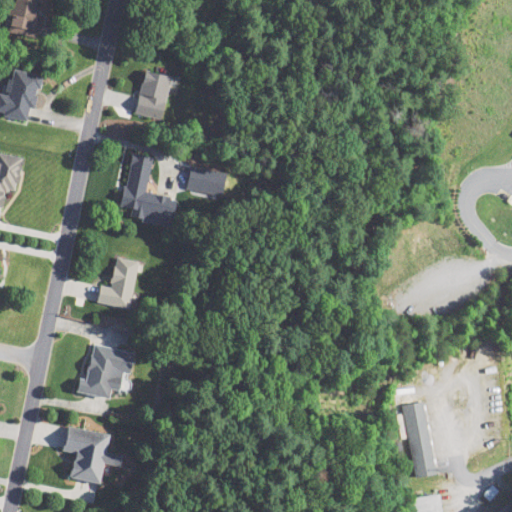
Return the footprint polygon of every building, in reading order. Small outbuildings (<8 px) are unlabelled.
[(35,0),(7,0),(3,32),(30,36),(35,0)] [(38,74),(7,68),(2,93),(0,92),(0,115),(28,121),(38,74)] [(169,76),(141,70),(131,113),(159,119),(169,76)] [(0,196),(1,190),(12,192),(19,156),(0,152),(0,196)] [(167,226),(172,197),(142,192),(148,157),(127,153),(117,206),(128,208),(126,218),(167,226)] [(93,303),(126,308),(133,260),(111,257),(107,286),(95,284),(93,303)] [(105,396),(106,387),(115,389),(119,370),(125,371),(129,351),(86,343),(78,392),(105,396)] [(399,404),(419,401),(433,473),(413,477),(399,404)] [(118,453),(102,451),(105,432),(62,425),(58,451),(69,453),(65,477),(96,482),(99,463),(116,466),(118,453)] [(408,511),(435,511),(434,493),(407,496),(408,511)]
